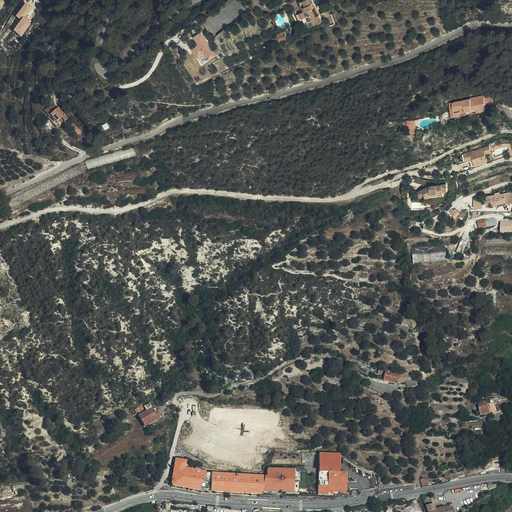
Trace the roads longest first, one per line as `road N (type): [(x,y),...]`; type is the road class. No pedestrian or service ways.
road 1 (residential): [(0,195),(184,118),(405,56),(465,27),(511,23)]
road 2 (secondary): [(511,477),(299,506),(156,495),(103,511)]
road 3 (unclassified): [(118,0),(98,49),(106,73),(197,0)]
road 4 (track): [(353,194),(380,176),(511,134)]
road 5 (track): [(353,194),(410,176),(437,180),(511,163)]
road 6 (unknown): [(185,415),(181,394),(219,393),(298,360)]
